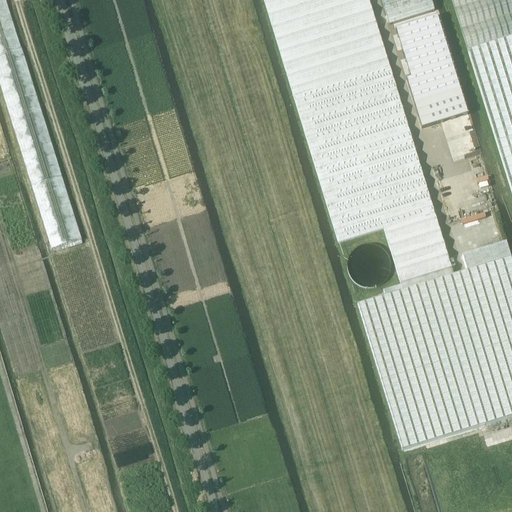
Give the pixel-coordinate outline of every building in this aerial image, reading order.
[(0,0),(0,86),(51,250),(81,240),(48,134),(22,50),(11,18),(5,0),(0,0)] [(370,6),(368,0),(263,0),(278,47),(338,244),(384,230),(401,285),(402,291),(385,296),(358,305),(402,452),(511,418),(511,264),(510,258),(493,263),(471,270),(466,271),(453,275),(370,6)] [(430,0),(385,0),(382,1),(420,123),(465,108),(430,0)] [(511,0),(451,0),(455,10),(486,112),(511,194),(511,0)] [(505,243),(462,257),(466,271),(471,270),(493,263),(510,258),(505,243)] [(392,269),(392,268),(391,263),(390,259),(388,255),(385,252),(381,249),(377,246),(373,245),(367,245),(362,245),(358,247),(355,249),(351,252),(348,255),(346,259),(345,264),(345,269),(345,273),(346,277),(349,282),(352,286),(356,288),(360,290),(363,291),(368,292),(373,291),(378,290),(381,288),(385,285),(388,281),(390,278),(391,273),(392,269)] [(383,291),(385,296),(402,291),(401,285),(383,291)]
